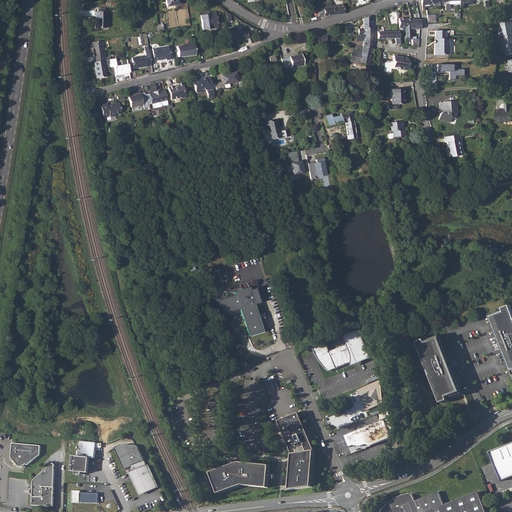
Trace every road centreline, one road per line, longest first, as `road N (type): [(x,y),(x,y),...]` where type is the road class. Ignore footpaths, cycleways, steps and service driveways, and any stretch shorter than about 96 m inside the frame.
road 1 (secondary): [(29,0),(0,204)]
road 2 (residential): [(273,27),(268,40),(249,49),(90,96)]
road 3 (residential): [(346,483),(297,370),(287,364)]
road 4 (tertiary): [(402,477),(511,414)]
